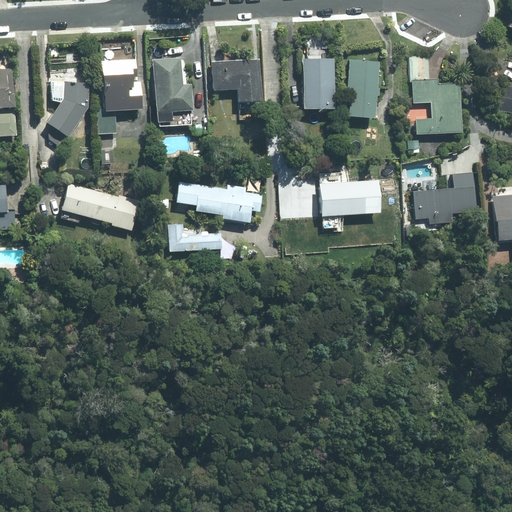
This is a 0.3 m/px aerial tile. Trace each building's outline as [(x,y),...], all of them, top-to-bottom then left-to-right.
[(455,136),(454,83),(428,84),(427,56),(407,57),(408,104),(427,104),(427,121),(411,122),(411,137),(455,136)] [(256,106),(255,59),(207,61),(209,93),(232,93),(232,107),(256,106)] [(327,113),(329,60),(297,59),(295,111),(327,113)] [(186,129),(186,86),(177,86),(177,61),(148,61),(147,126),(162,126),(162,129),(186,129)] [(342,120),(369,122),(371,98),(373,98),(375,63),(345,61),(342,120)] [(136,84),(126,83),(126,72),(131,72),(131,63),(96,64),(97,114),(137,113),(136,84)] [(14,68),(0,68),(0,105),(15,105),(14,68)] [(58,141),(85,106),(87,93),(86,74),(49,75),(50,105),(55,105),(39,126),(58,141)] [(511,116),(511,88),(495,86),(491,113),(511,116)] [(113,123),(92,125),(92,136),(114,134),(113,123)] [(114,167),(113,147),(96,148),(97,167),(114,167)] [(469,215),(466,172),(445,174),(447,191),(408,194),(410,222),(423,221),(423,227),(448,225),(448,216),(469,215)] [(0,228),(18,227),(17,210),(10,211),(8,181),(0,181),(0,228)] [(123,197),(72,181),(64,208),(133,229),(142,200),(124,194),(123,197)] [(223,190),(172,182),(169,204),(190,207),(189,213),(215,217),(215,220),(244,224),(246,213),(257,215),(260,196),(241,193),(242,187),(224,184),(223,190)] [(371,182),(310,184),(311,219),(373,217),(371,182)] [(511,195),(485,199),(491,246),(511,242),(511,195)] [(307,238),(297,221),(288,227),(297,244),(307,238)] [(234,247),(219,231),(185,232),(185,223),(170,223),(171,250),(221,248),(221,259),(235,259),(234,247)]
